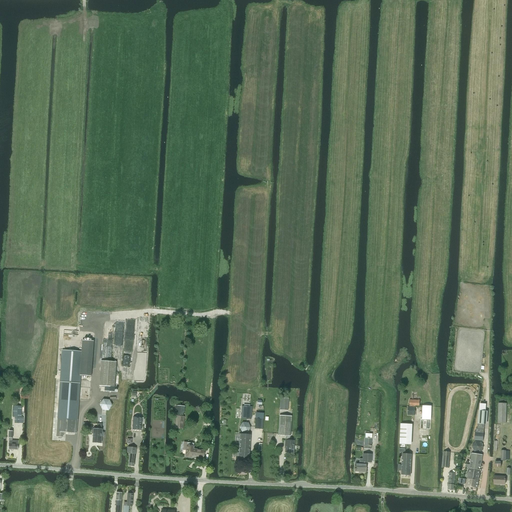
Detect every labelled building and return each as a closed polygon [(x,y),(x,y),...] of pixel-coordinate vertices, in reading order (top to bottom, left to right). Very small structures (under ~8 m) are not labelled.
[(60,382),(56,434),(56,437),(63,437),(63,432),(77,433),(82,352),(62,350),(60,382)] [(101,361),(99,386),(104,386),(104,391),(114,392),(114,387),(116,362),(101,361)] [(102,410),(108,410),(112,405),(109,400),(103,399),(100,404),(102,410)] [(408,406),(408,415),(415,415),(415,412),(415,406),(419,407),(420,400),(410,400),(409,406),(408,406)] [(280,401),(280,410),(288,410),(288,401),(280,401)] [(507,403),(499,403),(499,423),(506,423),(507,403)] [(14,406),(13,417),(15,417),(14,422),(19,423),(19,418),(21,418),(21,407),(14,406)] [(241,419),(251,419),(252,407),(242,406),(241,419)] [(422,415),(422,420),(427,420),(431,420),(431,419),(431,414),(432,406),(423,406),(423,414),(422,415)] [(285,445),(285,452),(293,453),(294,441),(290,440),(290,436),(291,416),(279,415),(278,435),(286,436),(286,440),(285,440),(285,445)] [(176,416),(175,428),(183,429),(184,417),(183,417),(176,416)] [(133,429),(141,430),(142,417),(134,417),(133,429)] [(255,418),(255,428),(260,429),(263,429),(263,419),(255,418)] [(92,429),(92,434),(93,434),(92,443),(101,443),(101,436),(104,436),(104,432),(102,432),(102,429),(102,424),(97,424),(97,429),(93,428),(93,429),(92,429)] [(411,444),(412,424),(401,424),(400,444),(411,444)] [(475,432),(474,440),(483,441),(484,429),(477,428),(476,428),(476,432),(475,432)] [(8,449),(18,450),(18,441),(12,440),(12,431),(9,431),(9,438),(8,449)] [(240,433),(239,453),(236,453),(236,457),(239,457),(238,461),(248,462),(250,434),(240,433)] [(472,446),(474,451),(480,452),(484,447),(481,442),(475,441),(472,446)] [(203,458),(204,450),(193,449),(194,443),(184,442),(183,450),(186,450),(185,457),(192,458),(192,455),(195,456),(195,457),(203,458)] [(130,453),(128,466),(134,466),(135,454),(136,448),(128,447),(127,453),(130,453)] [(501,450),(501,460),(505,460),(509,460),(510,451),(506,451),(506,450),(501,450)] [(444,452),(442,467),(449,468),(450,452),(444,452)] [(471,455),(470,465),(473,465),(473,468),(480,470),(483,454),(472,452),(472,454),(471,454),(470,455),(471,455)] [(354,468),(354,469),(355,469),(355,472),(366,472),(366,463),(366,460),(371,461),(371,455),(362,454),(362,459),(359,459),(359,463),(355,463),(355,468),(354,468)] [(411,475),(412,455),(403,454),(402,466),(401,466),(401,465),(399,465),(398,471),(402,471),(402,475),(411,475)] [(470,465),(468,479),(479,480),(480,470),(473,468),(473,465),(470,465)] [(505,484),(506,476),(494,476),(494,483),(502,484),(505,484)] [(479,480),(468,479),(467,479),(466,486),(477,488),(479,480)] [(124,502),(124,506),(123,511),(128,511),(129,505),(132,505),(133,493),(128,493),(127,502),(124,502)]
